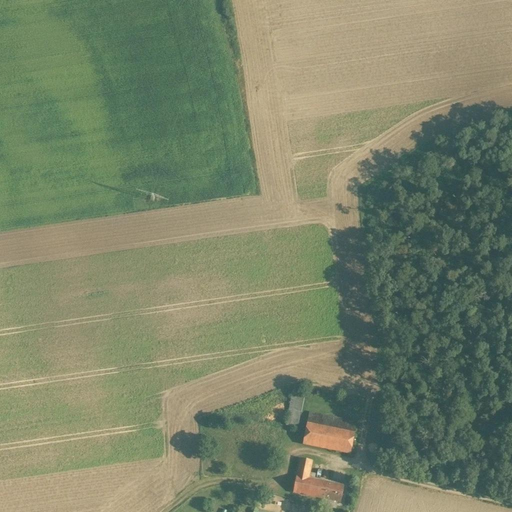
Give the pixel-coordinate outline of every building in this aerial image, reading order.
[(293,390),(286,426),(298,428),(305,392),(293,390)] [(357,422),(309,413),(307,423),(355,433),(357,422)] [(355,433),(307,423),(303,444),(350,454),(355,433)] [(312,461),(300,458),(296,476),(309,479),(310,473),(312,461)] [(309,479),(296,476),(293,493),(326,499),(329,483),(314,480),(309,479)] [(344,486),(329,483),(326,499),(341,502),(344,486)]
